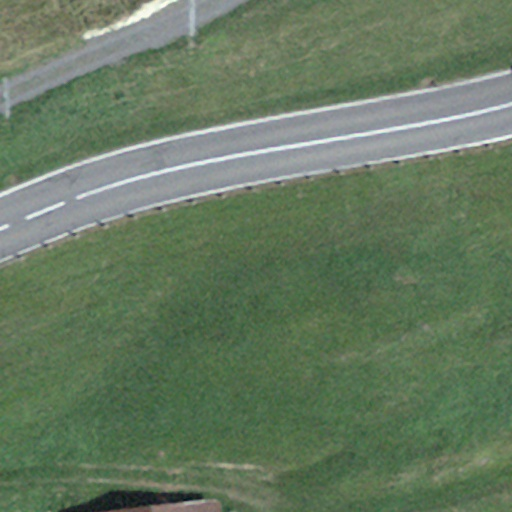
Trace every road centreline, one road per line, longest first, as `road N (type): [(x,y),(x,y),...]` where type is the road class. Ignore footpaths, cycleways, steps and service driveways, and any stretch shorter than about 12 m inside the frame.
road 1 (primary): [(511,103),(141,176),(0,228)]
road 2 (track): [(263,496),(60,472),(0,479)]
road 3 (track): [(0,111),(236,0)]
